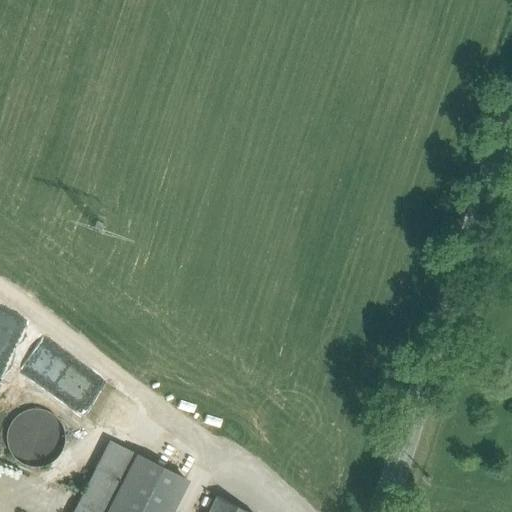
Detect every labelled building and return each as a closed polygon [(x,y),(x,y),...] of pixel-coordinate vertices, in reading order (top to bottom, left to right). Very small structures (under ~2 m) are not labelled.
[(115,427),(129,409),(0,314),(0,357),(69,408),(78,396),(87,403),(86,405),(115,427)] [(63,449),(65,438),(62,427),(56,418),(46,412),(35,410),(24,412),(15,418),(9,428),(7,439),(9,450),(15,459),(25,466),(36,468),(47,465),(56,459),(63,449)] [(111,442),(74,511),(108,511),(137,456),(137,455),(111,442)] [(137,456),(108,511),(155,511),(174,475),(137,456)] [(174,475),(155,511),(172,511),(188,482),(174,475)] [(248,511),(215,495),(207,511),(248,511)]
